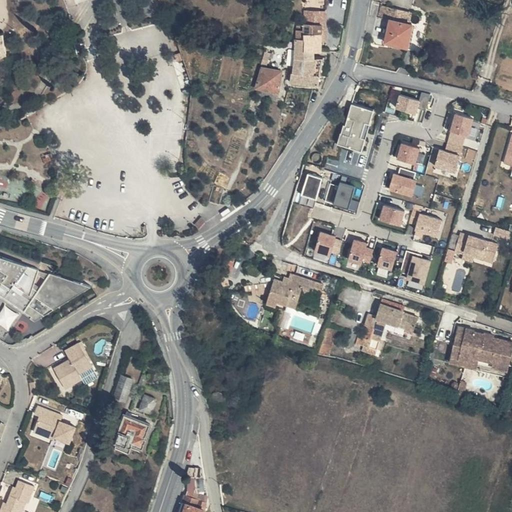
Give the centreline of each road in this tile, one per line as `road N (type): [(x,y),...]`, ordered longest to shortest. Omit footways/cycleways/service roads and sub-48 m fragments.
road 1 (residential): [(281,176),(288,190),(277,252),(511,329)]
road 2 (residential): [(66,511),(123,335),(120,304)]
road 3 (residential): [(348,66),(511,110)]
road 4 (secondary): [(137,259),(0,215)]
road 5 (unclassified): [(179,256),(229,226),(281,176)]
road 6 (unclassified): [(281,176),(348,66)]
road 7 (residential): [(185,394),(201,402),(217,511)]
road 8 (secondary): [(159,511),(181,444),(185,394)]
